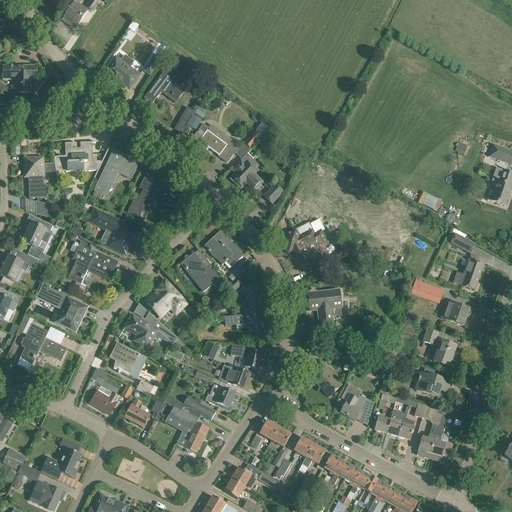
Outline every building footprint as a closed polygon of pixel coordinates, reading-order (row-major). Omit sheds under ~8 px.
[(69,11),(64,19),(77,27),(82,19),(84,15),(87,12),(78,6),(82,1),(82,0),(70,0),(67,5),(71,8),(69,11)] [(93,11),(100,1),(98,0),(91,0),(87,7),(93,11)] [(127,29),(134,33),(138,25),(131,22),(127,29)] [(5,51),(0,53),(0,61),(9,57),(5,51)] [(154,56),(144,72),(150,76),(160,60),(154,56)] [(115,58),(105,73),(114,80),(114,81),(113,81),(118,85),(119,85),(118,85),(119,83),(129,91),(139,76),(129,68),(133,63),(125,57),(121,62),(115,58)] [(30,94),(30,93),(35,93),(38,90),(38,83),(34,80),(35,80),(35,67),(3,67),(3,80),(16,80),(16,94),(30,94)] [(177,74),(168,67),(144,99),(152,104),(161,92),(176,102),(175,103),(175,104),(192,81),(181,73),(178,77),(176,75),(177,74)] [(199,107),(196,113),(203,117),(207,110),(199,107)] [(194,112),(187,108),(174,130),(181,134),(194,112)] [(202,122),(193,116),(187,127),(196,132),(202,122)] [(255,131),(261,137),(268,130),(262,124),(255,131)] [(193,139),(187,147),(202,157),(208,148),(219,156),(218,157),(227,164),(233,156),(239,147),(230,141),(230,140),(228,142),(220,136),(221,134),(211,126),(209,129),(203,125),(193,139)] [(261,138),(254,132),(245,143),(251,149),(261,138)] [(90,187),(91,187),(109,149),(108,149),(102,163),(100,163),(100,162),(96,162),(96,157),(97,157),(97,156),(93,156),(92,144),(96,144),(96,143),(80,144),(80,151),(77,151),(76,144),(65,144),(65,145),(66,145),(67,157),(54,158),(54,155),(53,155),(57,184),(58,184),(55,163),(67,163),(67,171),(66,171),(66,172),(98,170),(90,187)] [(470,148),(458,143),(455,152),(457,153),(457,154),(466,157),(470,148)] [(511,152),(492,145),(488,158),(511,166),(511,163),(511,152)] [(102,201),(104,195),(107,196),(118,173),(131,179),(138,163),(137,163),(137,164),(122,157),(123,156),(114,152),(95,191),(92,197),(102,201)] [(247,185),(253,192),(262,183),(255,176),(259,172),(255,168),(255,163),(246,155),(238,163),(231,170),(236,174),(230,180),(231,180),(237,185),(237,186),(243,180),(248,185),(247,185)] [(43,158),(23,159),(24,175),(26,175),(27,179),(28,178),(28,179),(29,199),(39,199),(47,198),(47,186),(44,186),(43,178),(44,178),(44,165),(43,158)] [(160,174),(149,168),(139,189),(143,190),(137,203),(133,201),(127,213),(139,219),(143,211),(147,213),(153,200),(176,210),(182,198),(158,187),(154,186),(160,174)] [(489,192),(486,201),(488,202),(495,205),(498,207),(498,206),(505,208),(508,199),(507,198),(508,196),(509,194),(511,188),(510,187),(511,181),(511,174),(503,171),(499,183),(497,182),(497,183),(494,182),(490,192),(489,192)] [(275,185),(263,196),(272,205),(283,193),(275,185)] [(36,203),(36,215),(50,219),(49,207),(36,203)] [(89,222),(112,233),(105,246),(126,256),(126,255),(125,254),(131,242),(143,248),(149,236),(94,210),(89,222)] [(470,210),(463,230),(493,242),(501,218),(494,216),(493,219),(470,210)] [(23,242),(23,243),(32,247),(28,256),(39,261),(42,263),(51,267),(54,259),(43,254),(44,252),(53,233),(50,232),(53,227),(43,222),(39,220),(30,216),(26,222),(32,225),(24,242),(23,242)] [(294,231),(290,233),(282,238),(285,245),(284,246),(288,253),(289,252),(290,253),(292,251),(295,256),(294,256),(303,272),(312,268),(321,263),(324,269),(350,255),(346,247),(336,252),(332,245),(329,246),(321,231),(325,230),(319,220),(310,225),(309,223),(294,231)] [(235,264),(243,256),(242,256),(229,242),(229,241),(220,232),(204,247),(222,266),(225,263),(230,268),(235,264)] [(451,242),(450,244),(471,255),(475,245),(450,232),(446,240),(451,242)] [(362,252),(397,268),(401,259),(382,250),(383,249),(366,242),(362,252)] [(76,262),(68,279),(71,280),(76,283),(74,287),(82,291),(83,291),(86,286),(80,283),(82,279),(83,279),(87,270),(108,281),(109,282),(118,263),(109,258),(96,253),(95,252),(94,255),(90,253),(91,250),(90,250),(86,248),(80,245),(79,246),(74,244),(72,247),(78,250),(76,254),(75,256),(73,260),(76,262)] [(10,258),(1,276),(10,280),(14,282),(20,269),(26,272),(28,267),(34,270),(39,261),(28,256),(21,253),(17,261),(10,258)] [(216,287),(223,281),(210,266),(206,269),(194,255),(194,254),(180,265),(181,265),(182,265),(188,272),(204,291),(203,292),(204,293),(214,284),(216,287)] [(252,265),(247,260),(238,269),(243,273),(252,265)] [(461,287),(465,288),(474,292),(484,265),(468,260),(463,276),(464,277),(461,287)] [(392,279),(394,271),(386,269),(383,277),(392,279)] [(237,278),(228,288),(232,293),(242,283),(237,278)] [(146,303),(159,318),(170,308),(176,314),(186,305),(165,282),(155,292),(157,293),(146,303)] [(415,282),(411,294),(439,303),(443,291),(415,282)] [(37,298),(62,310),(56,323),(75,332),(76,331),(75,331),(82,316),(83,317),(87,308),(48,290),(49,287),(44,284),(37,298)] [(245,304),(243,304),(244,316),(263,314),(260,287),(250,289),(244,289),(245,304)] [(15,304),(18,297),(0,288),(0,319),(0,320),(0,319),(8,323),(12,315),(7,312),(11,303),(12,303),(12,302),(15,304)] [(320,328),(329,327),(343,326),(339,291),(307,295),(309,312),(318,311),(320,328)] [(440,319),(453,324),(462,327),(462,326),(467,310),(468,310),(446,302),(440,319)] [(235,317),(225,318),(226,327),(248,324),(249,338),(255,337),(256,342),(266,341),(265,336),(266,336),(263,314),(244,316),(235,317)] [(26,315),(18,332),(23,334),(30,319),(34,321),(36,322),(37,320),(32,318),(30,317),(26,315)] [(137,337),(134,342),(147,350),(158,332),(173,346),(178,340),(152,316),(147,325),(132,316),(124,329),(137,337)] [(25,349),(20,359),(32,365),(39,351),(60,361),(60,362),(61,362),(67,349),(59,346),(44,338),(43,339),(40,337),(43,331),(32,325),(25,340),(23,339),(21,344),(22,348),(25,349)] [(448,368),(453,353),(457,354),(459,350),(455,348),(455,347),(435,341),(437,334),(426,330),(422,342),(433,346),(431,351),(436,353),(433,363),(447,367),(447,368),(448,368)] [(184,346),(178,340),(173,346),(179,352),(184,346)] [(209,343),(203,357),(213,361),(218,347),(209,343)] [(129,377),(139,356),(118,346),(111,358),(120,363),(117,370),(119,371),(118,373),(119,374),(120,372),(129,377)] [(232,346),(230,356),(247,359),(246,368),(258,371),(258,369),(260,370),(263,364),(264,364),(266,356),(249,352),(248,353),(246,352),(246,348),(232,346)] [(314,354),(323,357),(327,359),(329,352),(316,347),(314,354)] [(170,349),(167,355),(179,360),(182,354),(170,349)] [(370,366),(368,371),(377,374),(376,378),(382,380),(386,371),(370,366)] [(224,372),(221,382),(244,390),(249,375),(245,373),(239,371),(237,370),(236,371),(226,368),(224,372)] [(330,396),(337,389),(341,386),(331,375),(333,374),(327,368),(314,380),(330,396)] [(424,369),(423,375),(420,374),(415,391),(437,397),(439,391),(445,393),(446,389),(449,390),(451,383),(443,381),(445,375),(424,369)] [(195,377),(195,378),(208,383),(211,376),(201,373),(198,371),(195,377)] [(141,382),(136,391),(149,397),(153,388),(141,382)] [(127,386),(121,396),(128,399),(133,390),(127,386)] [(207,396),(205,402),(208,403),(219,409),(219,408),(218,408),(219,405),(223,407),(222,409),(230,413),(231,410),(233,411),(236,403),(239,396),(235,395),(226,391),(223,389),(215,386),(214,390),(211,396),(210,398),(207,396)] [(346,403),(345,405),(340,414),(355,422),(363,407),(355,402),(358,397),(355,395),(357,391),(348,386),(341,399),(346,403)] [(90,405),(109,416),(116,404),(115,403),(119,398),(112,394),(109,399),(97,393),(90,405)] [(396,399),(382,395),(378,409),(384,410),(386,401),(388,402),(395,404),(396,402),(396,399)] [(167,396),(164,402),(167,404),(174,408),(169,417),(193,430),(188,440),(184,449),(187,450),(186,451),(186,452),(188,454),(190,454),(192,454),(193,453),(195,454),(203,439),(204,439),(208,430),(197,424),(201,416),(183,406),(172,399),(171,398),(167,396)] [(188,398),(183,406),(201,416),(211,421),(215,414),(207,409),(195,402),(188,398)] [(132,407),(131,406),(125,418),(144,428),(150,416),(137,410),(141,403),(136,400),(132,407)] [(159,414),(163,403),(156,401),(152,412),(159,414)] [(414,417),(422,419),(426,406),(409,401),(407,406),(416,409),(414,417)] [(422,438),(421,442),(419,446),(416,456),(425,458),(426,453),(430,455),(441,413),(441,412),(426,406),(422,419),(429,421),(432,426),(429,435),(428,439),(422,438)] [(390,422),(386,435),(398,438),(403,420),(405,415),(393,411),(390,422)] [(442,457),(449,458),(452,447),(439,444),(443,429),(445,421),(450,420),(452,415),(441,413),(430,455),(433,456),(432,461),(441,463),(442,457)] [(0,440),(2,442),(3,441),(13,423),(4,417),(3,419),(2,419),(0,418),(0,440)] [(378,418),(377,421),(374,431),(386,435),(390,422),(378,418)] [(403,420),(398,438),(410,442),(413,429),(414,423),(403,420)] [(271,442),(279,429),(266,422),(259,435),(271,442)] [(279,429),(271,442),(284,449),(291,435),(279,429)] [(256,449),(261,440),(256,437),(251,446),(256,449)] [(294,451),(306,458),(313,445),(301,438),(294,451)] [(325,452),(313,445),(306,458),(302,466),(308,469),(312,462),(318,465),(325,452)] [(2,464),(19,471),(22,465),(26,457),(9,449),(2,464)] [(80,466),(78,464),(82,457),(67,450),(61,463),(48,457),(41,474),(58,481),(61,474),(74,480),(75,477),(73,476),(75,471),(77,471),(80,466)] [(286,454),(281,451),(273,465),(279,468),(286,454)] [(145,465),(124,456),(117,473),(138,482),(145,465)] [(333,476),(341,461),(331,456),(324,468),(331,472),(329,474),(333,476)] [(283,478),(291,464),(285,460),(276,477),(280,480),(282,477),(283,478)] [(331,479),(329,484),(333,487),(334,487),(338,479),(337,479),(337,478),(338,476),(344,479),(351,467),(341,461),(333,476),(331,479)] [(18,474),(37,482),(41,473),(22,465),(19,471),(18,474)] [(351,467),(344,479),(350,483),(349,485),(353,487),(361,472),(351,467)] [(232,480),(245,488),(250,491),(257,479),(238,468),(232,480)] [(361,472),(353,487),(350,492),(354,494),(358,487),(364,490),(371,478),(361,472)] [(277,482),(262,473),(258,480),(272,489),(277,482)] [(322,486),(320,492),(324,494),(327,488),(329,484),(331,479),(326,476),(321,486),(322,486)] [(368,511),(367,511),(373,511),(387,487),(377,481),(371,478),(364,490),(369,493),(370,494),(372,495),(376,497),(375,499),(375,500),(374,500),(372,504),(368,511)] [(298,493),(306,497),(314,483),(305,479),(298,493)] [(245,488),(232,480),(225,493),(238,500),(245,488)] [(43,485),(38,483),(30,502),(41,507),(51,511),(53,511),(59,500),(62,501),(65,494),(51,487),(51,488),(43,484),(43,485)] [(373,511),(378,511),(383,504),(384,502),(390,505),(397,492),(387,487),(373,511)] [(399,511),(407,498),(397,492),(390,505),(396,508),(395,510),(393,511),(399,511)] [(102,511),(121,511),(123,507),(99,496),(93,510),(90,509),(88,511),(102,511),(103,511),(102,511)] [(210,511),(220,511),(225,504),(212,497),(205,509),(210,511)] [(337,504),(332,511),(339,511),(343,505),(346,499),(342,497),(340,502),(339,503),(340,503),(339,505),(337,504)] [(412,511),(417,503),(407,498),(399,511),(412,511)] [(343,505),(339,511),(344,511),(350,501),(346,499),(343,505)] [(261,511),(262,510),(247,501),(243,508),(248,511),(261,511)]
